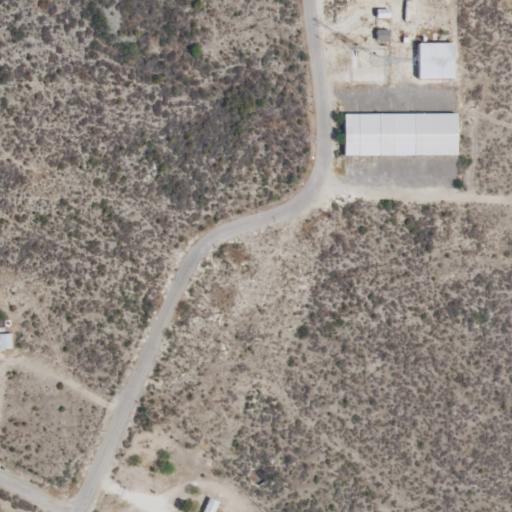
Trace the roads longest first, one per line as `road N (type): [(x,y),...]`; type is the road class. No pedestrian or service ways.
road 1 (residential): [(314,189),(277,216),(202,244),(78,511)]
road 2 (residential): [(511,198),(314,189)]
road 3 (residential): [(309,0),(326,135),(314,189)]
